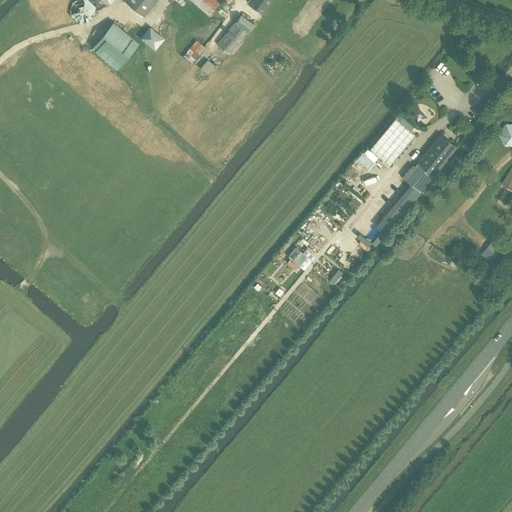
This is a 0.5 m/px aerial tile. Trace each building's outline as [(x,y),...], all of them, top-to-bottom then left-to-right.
[(89,12),(90,10),(90,7),(89,5),(87,3),(85,1),(83,0),(82,0),(77,0),(76,1),(74,2),(72,4),(71,6),(70,9),(71,11),(71,14),(73,16),(75,18),(77,19),(80,19),(82,19),(85,18),(87,17),(88,15),(89,12)] [(144,16),(157,0),(123,0),(124,0),(144,16)] [(190,0),(209,16),(222,0),(190,0)] [(263,14),(272,0),(248,0),(247,2),(263,14)] [(229,54),(253,23),(240,14),(217,44),(229,54)] [(118,68),(140,41),(113,20),(91,47),(118,68)] [(155,50),(164,38),(149,26),(139,38),(155,50)] [(191,64),(205,47),(196,40),(182,57),(191,64)] [(207,75),(215,66),(207,60),(200,68),(207,75)] [(389,166),(415,134),(395,118),(369,149),(389,166)] [(511,122),(502,122),(502,144),(511,144),(511,122)] [(420,163),(406,180),(410,183),(411,183),(420,191),(433,174),(456,146),(440,133),(417,161),(420,163)] [(361,160),(368,166),(374,160),(366,154),(361,160)] [(511,167),(502,183),(511,189),(511,167)]
